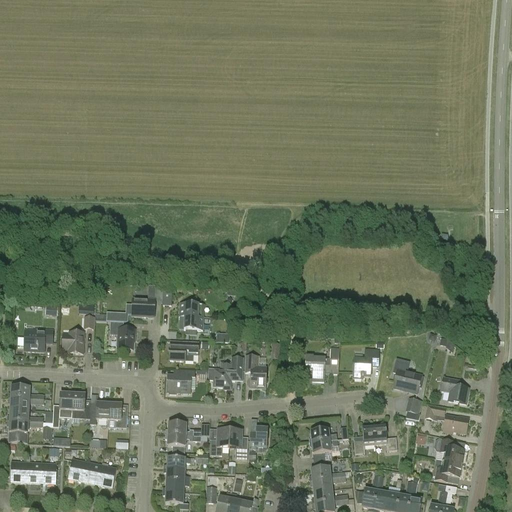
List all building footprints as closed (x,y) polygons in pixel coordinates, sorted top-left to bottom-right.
[(171,294),(162,294),(162,308),(171,308),(171,294)] [(155,301),(132,300),(131,319),(154,320),(155,301)] [(204,307),(198,307),(179,306),(179,319),(203,320),(204,307)] [(83,332),(94,332),(95,320),(84,319),(83,332)] [(179,332),(183,332),(202,333),(203,320),(179,319),(180,319),(179,332)] [(109,337),(118,338),(117,352),(132,352),(133,344),(134,344),(135,332),(123,331),(123,324),(110,323),(109,337)] [(40,333),(25,333),(24,354),(44,354),(45,346),(52,346),(52,332),(40,332),(40,333)] [(62,353),(68,353),(68,356),(83,356),(84,336),(69,335),(69,336),(62,336),(62,353)] [(229,336),(216,336),(216,345),(229,345),(229,343),(236,343),(236,335),(229,335),(229,336)] [(440,341),(438,346),(445,348),(444,351),(452,353),(454,344),(440,341)] [(198,345),(182,344),(170,343),(170,350),(169,350),(168,363),(185,364),(193,364),(193,358),(198,358),(198,345)] [(272,346),(271,362),(278,362),(280,347),(272,346)] [(330,361),(325,361),(313,360),(313,358),(305,358),(304,380),(312,380),(311,384),(324,384),(324,376),(338,377),(339,351),(331,350),(330,361)] [(370,369),(377,369),(378,353),(365,353),(365,363),(354,363),(353,381),(362,381),(362,379),(370,379),(370,369)] [(244,375),(251,375),(250,390),(265,391),(266,371),(256,370),(257,359),(245,359),(244,375)] [(220,372),(214,372),(208,372),(208,383),(213,383),(213,389),(223,390),(222,391),(230,392),(231,383),(234,383),(234,382),(242,382),(243,361),(231,360),(230,366),(220,366),(220,372)] [(393,390),(417,396),(421,378),(405,374),(407,368),(405,366),(399,364),(397,366),(395,374),(397,375),(393,390)] [(175,396),(176,394),(190,395),(190,380),(194,381),(194,373),(184,372),(184,379),(168,379),(167,394),(169,394),(169,396),(175,396)] [(443,380),(441,393),(449,395),(448,403),(466,407),(469,392),(456,389),(457,383),(443,380)] [(44,397),(29,397),(30,390),(11,389),(11,395),(8,395),(8,401),(44,402),(44,397)] [(60,396),(59,408),(53,408),(53,413),(52,430),(59,430),(59,420),(71,421),(72,397),(60,396)] [(90,410),(84,410),(85,397),(72,397),(71,421),(90,422),(90,410)] [(28,413),(29,407),(44,408),(44,402),(8,401),(8,407),(10,407),(10,412),(28,413)] [(420,417),(419,417),(422,404),(408,401),(405,414),(407,414),(405,420),(418,424),(420,417)] [(109,406),(108,406),(108,403),(97,402),(97,406),(90,406),(90,410),(90,422),(90,427),(96,427),(96,422),(108,423),(109,406)] [(108,423),(115,423),(115,430),(126,431),(127,419),(121,419),(121,407),(109,406),(108,423)] [(437,423),(445,424),(443,434),(451,436),(452,434),(465,436),(468,421),(460,419),(459,421),(445,418),(446,411),(427,408),(424,422),(437,424),(437,423)] [(10,412),(10,418),(7,418),(6,424),(43,425),(43,420),(28,419),(28,413),(10,412)] [(9,435),(12,436),(12,446),(27,446),(28,429),(51,431),(51,426),(43,425),(6,424),(6,429),(9,429),(9,435)] [(189,434),(186,434),(186,426),(168,425),(168,432),(165,432),(165,437),(193,438),(193,433),(189,432),(189,434)] [(201,439),(209,439),(209,432),(209,427),(201,427),(200,439),(201,439)] [(375,448),(386,447),(387,454),(397,453),(396,440),(386,441),(385,429),(373,430),(375,448)] [(250,434),(249,451),(257,452),(257,450),(265,450),(266,450),(267,431),(256,430),(256,435),(250,434)] [(362,431),(363,439),(353,440),(355,457),(364,456),(364,449),(375,448),(373,430),(362,431)] [(221,458),(222,450),(229,451),(229,433),(217,432),(216,443),(211,443),(210,458),(221,458)] [(309,442),(309,446),(337,442),(336,437),(329,438),(328,432),(310,434),(310,439),(309,442)] [(229,451),(236,451),(235,462),(247,463),(247,440),(242,440),(242,433),(229,433),(229,451)] [(416,436),(415,445),(424,446),(425,437),(416,436)] [(185,456),(185,449),(185,442),(189,442),(189,444),(201,444),(201,439),(193,439),(193,438),(165,437),(165,442),(167,442),(167,449),(172,449),(172,455),(185,456)] [(89,442),(89,450),(105,450),(106,442),(89,442)] [(312,451),(312,457),(313,464),(325,463),(324,456),(331,455),(330,447),(332,447),(334,449),(337,448),(337,442),(309,446),(309,449),(312,451)] [(436,454),(439,455),(445,456),(444,464),(462,467),(464,453),(452,451),(453,444),(438,442),(435,444),(434,451),(436,454)] [(61,451),(50,451),(49,458),(58,459),(58,455),(61,455),(61,451)] [(207,467),(208,457),(197,457),(197,467),(207,467)] [(10,485),(25,485),(27,459),(24,459),(23,466),(11,465),(10,485)] [(30,459),(27,459),(25,485),(40,486),(41,467),(30,466),(30,459)] [(191,461),(185,461),(167,460),(167,468),(163,467),(163,471),(184,472),(185,466),(191,466),(191,461)] [(87,461),(86,465),(83,484),(97,487),(101,468),(89,466),(90,461),(87,461)] [(68,481),(83,484),(86,465),(72,462),(68,481)] [(311,472),(311,478),(308,478),(309,484),(337,481),(345,480),(351,480),(351,474),(329,477),(329,470),(326,470),(325,463),(313,464),(314,471),(311,472)] [(459,481),(462,467),(444,464),(442,471),(436,470),(434,482),(446,485),(447,478),(459,481)] [(57,467),(41,467),(40,486),(56,487),(57,467)] [(116,472),(101,468),(97,487),(112,490),(116,472)] [(184,479),(184,472),(163,471),(163,475),(166,476),(166,483),(190,484),(190,480),(184,479)] [(361,510),(367,511),(372,511),(380,472),(375,472),(371,493),(365,492),(364,495),(355,493),(357,506),(362,507),(361,510)] [(384,511),(387,496),(381,495),(384,472),(380,472),(372,511),(384,511)] [(412,485),(407,511),(419,511),(421,502),(415,501),(417,486),(419,481),(413,479),(412,485)] [(331,493),(331,487),(346,485),(345,480),(337,481),(309,484),(310,489),(313,489),(313,495),(331,493)] [(243,483),(236,482),(233,493),(240,494),(243,483)] [(166,483),(165,491),(162,490),(162,494),(183,495),(184,489),(190,489),(190,484),(166,483)] [(407,511),(412,485),(408,484),(405,499),(399,498),(395,511),(407,511)] [(441,511),(446,488),(441,487),(437,509),(430,507),(429,511),(441,511)] [(453,511),(447,511),(448,506),(450,506),(452,496),(455,497),(457,490),(446,488),(441,511),(453,511)] [(215,506),(216,490),(206,489),(205,506),(215,506)] [(313,495),(314,501),(311,501),(311,506),(348,502),(347,497),(332,499),(331,493),(313,495)] [(165,506),(179,507),(179,511),(184,511),(187,511),(188,507),(183,507),(183,495),(162,494),(162,498),(165,499),(165,506)] [(228,511),(232,496),(226,495),(225,501),(218,499),(215,511),(228,511)] [(228,511),(239,511),(241,504),(235,503),(236,497),(232,496),(228,511)] [(384,511),(395,511),(399,498),(387,496),(384,511)] [(251,511),(252,510),(257,511),(258,502),(254,501),(253,506),(241,504),(239,511),(251,511)] [(333,511),(333,509),(348,507),(348,510),(354,509),(353,501),(348,502),(311,506),(312,511),(315,511),(333,511)]
